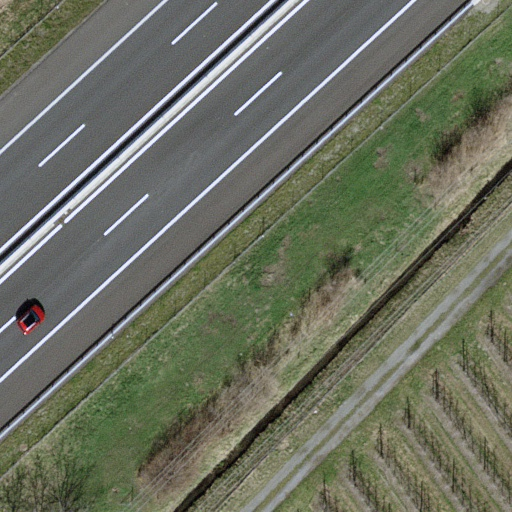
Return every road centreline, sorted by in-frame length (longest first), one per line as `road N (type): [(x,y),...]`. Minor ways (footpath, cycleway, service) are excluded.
road 1 (motorway): [(0,331),(360,0)]
road 2 (track): [(511,241),(252,511)]
road 3 (motorway): [(218,0),(0,200)]
